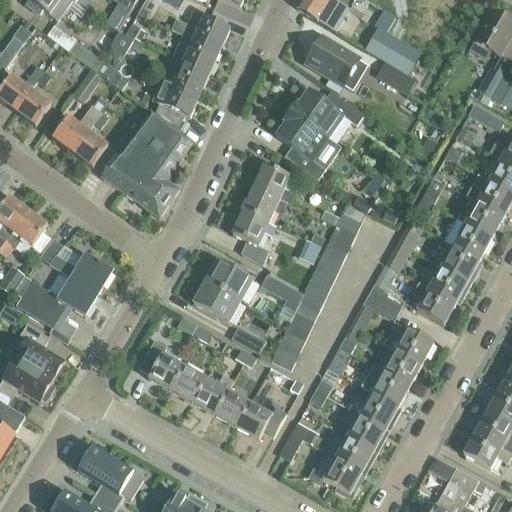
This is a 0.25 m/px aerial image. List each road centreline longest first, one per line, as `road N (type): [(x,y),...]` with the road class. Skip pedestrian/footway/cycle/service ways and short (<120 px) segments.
road 1 (residential): [(161,267),(283,0)]
road 2 (residential): [(384,511),(511,282)]
road 3 (residential): [(290,511),(82,395)]
road 4 (residential): [(161,267),(0,150)]
road 5 (residential): [(82,395),(161,267)]
road 6 (residential): [(9,511),(82,395)]
